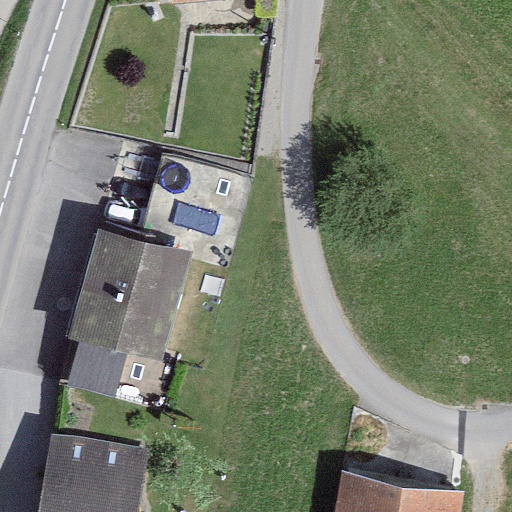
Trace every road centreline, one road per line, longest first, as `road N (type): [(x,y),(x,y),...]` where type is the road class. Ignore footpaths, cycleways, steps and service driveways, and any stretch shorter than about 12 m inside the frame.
road 1 (unclassified): [(511,425),(443,427),(405,413),(340,349),(321,307),(297,201),(292,107),(302,0)]
road 2 (secondary): [(63,0),(0,192)]
